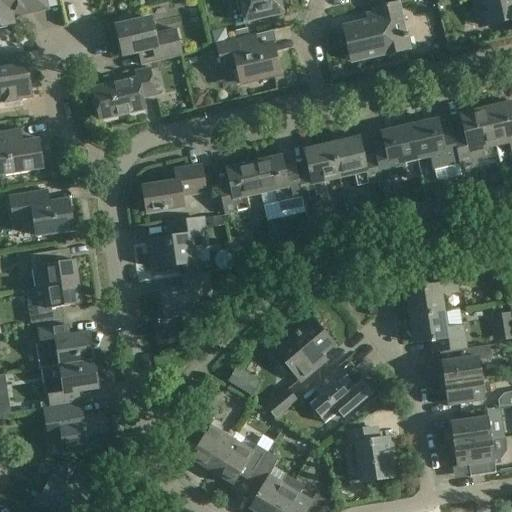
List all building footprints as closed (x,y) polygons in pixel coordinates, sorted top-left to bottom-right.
[(47,9),(44,0),(0,0),(0,27),(12,25),(9,14),(23,11),(24,14),(47,9)] [(235,0),(238,10),(241,9),(245,24),(284,15),(280,0),(235,0)] [(511,0),(478,0),(484,26),(511,19),(511,0)] [(408,49),(397,2),(375,7),(378,19),(344,27),(352,62),(408,49)] [(154,34),(151,19),(116,27),(123,57),(139,53),(141,66),(182,56),(175,29),(154,34)] [(258,49),(255,37),(218,45),(223,68),(236,65),(241,84),(280,75),(273,46),(258,49)] [(0,68),(0,103),(32,99),(27,64),(0,68)] [(156,96),(149,69),(135,72),(137,79),(92,89),(100,121),(145,111),(142,100),(156,96)] [(511,103),(487,109),(496,146),(510,143),(511,153),(511,103)] [(463,131),(452,133),(460,167),(485,161),(483,149),(496,146),(487,109),(460,115),(463,131)] [(437,120),(410,127),(417,160),(431,157),(434,169),(437,180),(442,181),(462,176),(460,167),(459,163),(452,133),(450,127),(449,127),(439,130),(437,120)] [(373,145),(375,156),(381,181),(406,175),(403,164),(417,160),(410,127),(382,133),(384,143),(373,145)] [(22,141),(20,129),(0,132),(0,176),(43,170),(38,139),(22,141)] [(358,186),(381,181),(375,156),(364,159),(359,139),(332,145),(339,178),(355,174),(358,186)] [(324,181),(339,178),(332,145),(304,152),(309,172),(297,174),(302,196),(303,199),(327,193),(324,181)] [(254,163),(261,194),(275,191),(277,202),(302,196),(297,174),(295,166),(284,169),(281,157),(254,163)] [(261,194),(254,163),(226,170),(229,181),(217,184),(225,215),(250,209),(247,197),(261,194)] [(205,193),(201,167),(176,171),(178,183),(143,188),(146,214),(183,209),(181,196),(205,193)] [(49,204),(46,190),(10,196),(15,225),(35,222),(37,236),(73,231),(68,201),(49,204)] [(458,213),(456,203),(443,206),(443,205),(427,208),(430,220),(458,213)] [(401,214),(389,216),(392,228),(403,226),(401,214)] [(207,246),(203,219),(175,224),(177,237),(151,241),(155,269),(196,263),(193,248),(207,246)] [(327,247),(324,233),(313,235),(316,249),(327,247)] [(291,261),(288,249),(275,252),(277,264),(291,261)] [(30,255),(35,289),(81,282),(79,269),(76,270),(75,261),(65,262),(63,250),(30,255)] [(501,268),(497,253),(470,259),(474,275),(501,268)] [(407,291),(410,317),(444,312),(441,293),(457,291),(454,270),(422,275),(424,288),(407,291)] [(213,303),(209,273),(181,277),(183,289),(159,292),(163,320),(182,317),(183,322),(201,319),(198,305),(213,303)] [(35,289),(26,291),(31,324),(41,323),(65,319),(63,307),(82,304),(80,295),(83,295),(81,282),(35,289)] [(444,312),(410,317),(414,343),(432,341),(434,354),(451,352),(465,350),(462,328),(461,328),(458,310),(444,312)] [(511,339),(511,319),(511,313),(491,317),(495,342),(511,339)] [(334,345),(312,320),(295,334),(296,336),(277,352),(301,382),(326,361),(322,355),(334,345)] [(60,366),(93,361),(89,334),(70,337),(68,325),(39,329),(42,345),(35,346),(38,369),(60,366)] [(441,386),(482,379),(479,361),(492,359),(490,346),(465,350),(451,352),(453,361),(442,363),(443,374),(439,375),(441,386)] [(93,361),(60,366),(62,382),(47,384),(51,408),(80,404),(78,392),(97,389),(93,361)] [(351,382),(338,367),(313,388),(321,397),(311,405),(325,422),(337,412),(342,418),(373,392),(363,381),(353,389),(349,383),(351,382)] [(258,383),(235,369),(226,382),(250,396),(258,383)] [(482,379),(441,386),(442,396),(446,395),(448,407),(485,401),(482,379)] [(296,402),(286,390),(265,407),(276,419),(296,402)] [(71,407),(45,411),(49,439),(62,438),(64,453),(102,447),(100,433),(104,433),(101,418),(83,421),(81,405),(71,407)] [(190,459),(211,473),(232,439),(211,426),(214,420),(202,413),(184,441),(196,448),(190,459)] [(491,440),(488,418),(451,423),(453,435),(448,436),(450,446),(491,440)] [(378,441),(376,429),(348,433),(352,457),(358,456),(362,482),(393,477),(388,440),(378,441)] [(504,438),(491,440),(450,446),(451,457),(455,456),(457,468),(468,466),(470,478),(495,474),(493,464),(494,463),(494,460),(501,459),(506,452),(504,438)] [(239,476),(250,483),(268,453),(256,445),(252,452),(232,439),(211,473),(233,486),(239,476)] [(252,511),(276,511),(295,481),(286,476),(281,483),(270,476),(279,460),(268,453),(250,483),(260,490),(248,509),(252,511)] [(80,467),(55,464),(53,480),(51,480),(39,505),(53,511),(78,511),(90,489),(77,483),(79,480),(80,467)] [(295,481),(276,511),(323,511),(329,504),(315,496),(312,502),(299,494),(304,487),(295,481)]
